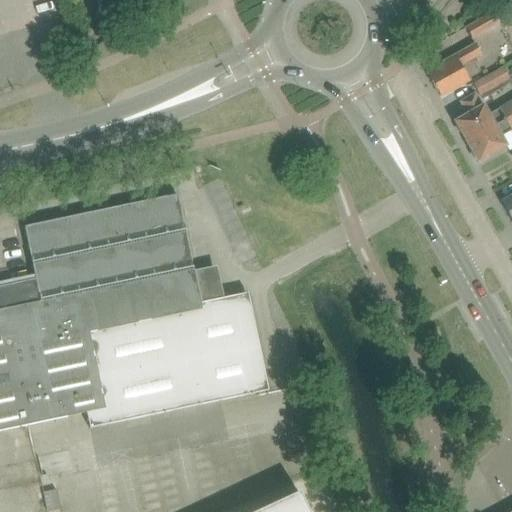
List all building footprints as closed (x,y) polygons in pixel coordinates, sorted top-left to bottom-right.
[(474,40),(502,24),(495,12),(467,28),(474,40)] [(428,75),(440,98),(481,75),(472,60),(482,55),(475,43),(442,62),(444,66),(428,75)] [(482,100),(511,83),(504,68),(474,85),(482,100)] [(466,143),(511,116),(511,102),(489,116),(483,106),(482,107),(475,95),(461,103),(468,115),(455,123),(466,143)] [(511,116),(466,143),(478,163),(507,147),(501,138),(511,131),(511,116)] [(511,131),(501,138),(507,147),(510,152),(511,151),(511,131)] [(94,425),(275,392),(257,292),(230,297),(225,268),(210,271),(216,300),(207,302),(187,194),(30,223),(39,275),(0,282),(0,430),(92,414),(94,425)] [(511,197),(501,204),(511,222),(511,197)] [(166,449),(213,443),(209,410),(152,418),(155,440),(164,439),(166,449)] [(308,511),(299,493),(258,511),(308,511)]
